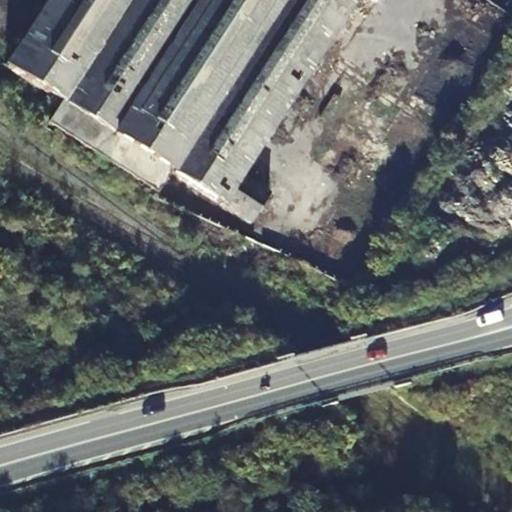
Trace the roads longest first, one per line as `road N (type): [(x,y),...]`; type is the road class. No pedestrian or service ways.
road 1 (secondary): [(0,467),(511,327)]
road 2 (unclassified): [(401,0),(252,221)]
